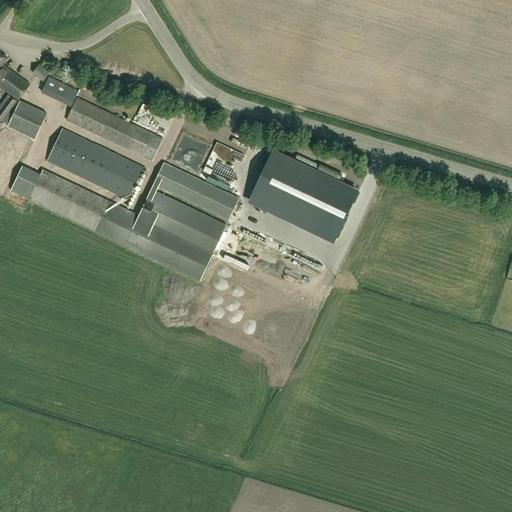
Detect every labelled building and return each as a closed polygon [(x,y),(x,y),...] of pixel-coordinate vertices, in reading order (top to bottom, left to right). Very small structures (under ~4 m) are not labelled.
[(0,86),(18,100),(29,85),(2,65),(7,58),(0,52),(0,86)] [(39,66),(33,73),(43,80),(49,73),(39,66)] [(42,92),(72,106),(78,91),(49,77),(42,92)] [(17,102),(10,97),(0,110),(0,118),(3,121),(17,102)] [(77,98),(67,120),(153,161),(163,139),(77,98)] [(21,101),(9,126),(35,140),(48,114),(21,101)] [(129,200),(144,168),(62,129),(47,160),(129,200)] [(198,162),(205,145),(188,138),(181,155),(198,162)] [(250,198),(336,239),(358,192),(272,151),(250,198)] [(154,184),(159,186),(229,221),(239,198),(164,162),(154,184)] [(140,216),(108,200),(43,169),(40,175),(22,166),(10,190),(29,199),(94,230),(125,246),(200,282),(227,225),(157,190),(159,186),(154,184),(140,216)]
